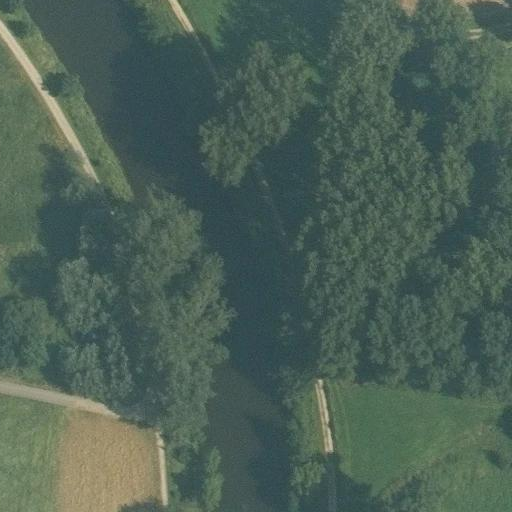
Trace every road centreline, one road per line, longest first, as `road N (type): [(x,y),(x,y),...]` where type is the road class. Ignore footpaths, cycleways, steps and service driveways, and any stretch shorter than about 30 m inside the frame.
road 1 (track): [(349,511),(322,317),(250,129),(176,0)]
road 2 (track): [(0,11),(112,199),(141,267),(175,420)]
road 3 (track): [(175,420),(0,392)]
road 4 (track): [(511,31),(475,42),(421,38),(353,0)]
